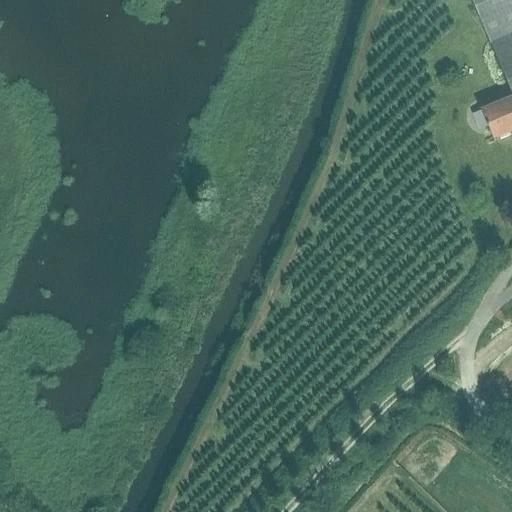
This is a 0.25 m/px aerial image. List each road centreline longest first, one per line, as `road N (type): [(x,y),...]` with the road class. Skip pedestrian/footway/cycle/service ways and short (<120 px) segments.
road 1 (track): [(288,511),(434,360),(468,340)]
road 2 (unclassified): [(511,431),(468,382),(468,340),(511,290)]
